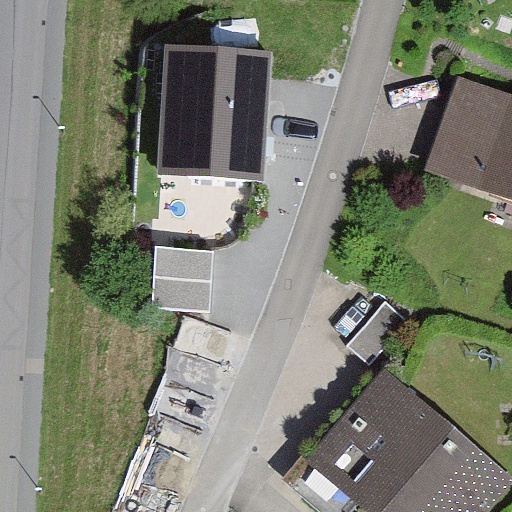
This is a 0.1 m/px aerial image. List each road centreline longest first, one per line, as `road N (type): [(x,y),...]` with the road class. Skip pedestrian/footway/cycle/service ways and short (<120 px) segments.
road 1 (residential): [(207,511),(304,259),(388,0)]
road 2 (tertiary): [(21,0),(0,337)]
